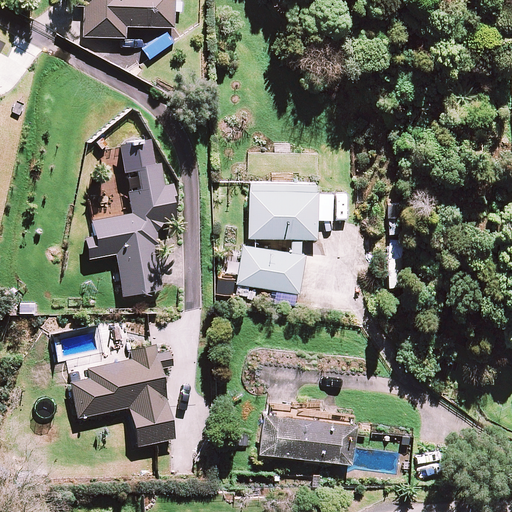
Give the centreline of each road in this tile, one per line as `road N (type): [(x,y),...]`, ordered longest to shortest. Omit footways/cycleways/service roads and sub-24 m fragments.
road 1 (residential): [(0,16),(142,94),(180,136),(191,229),(184,415)]
road 2 (unknown): [(511,469),(367,397),(199,374)]
